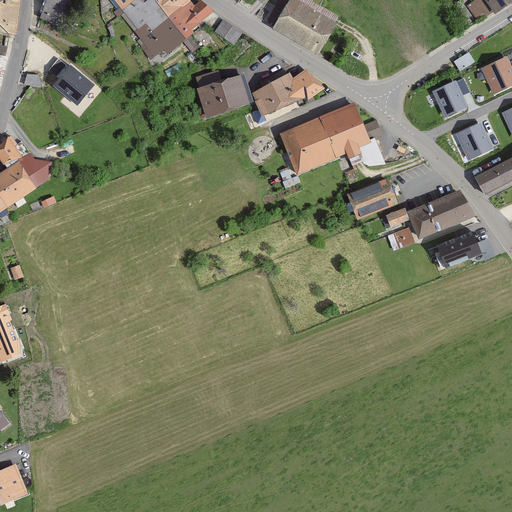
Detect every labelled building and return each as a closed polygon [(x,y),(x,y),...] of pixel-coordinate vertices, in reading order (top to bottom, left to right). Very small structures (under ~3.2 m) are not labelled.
[(0,0),(0,32),(15,35),(21,0),(0,0)] [(48,0),(42,19),(65,26),(76,0),(48,0)] [(116,0),(124,11),(137,0),(116,0)] [(137,0),(124,11),(146,43),(142,47),(152,61),(166,50),(171,57),(179,51),(186,45),(193,54),(202,46),(192,35),(219,14),(207,0),(205,0),(196,8),(193,4),(189,0),(137,0)] [(298,0),(294,0),(277,29),(323,57),(342,26),(298,0)] [(495,16),(511,4),(511,0),(472,0),(466,4),(474,14),(495,16)] [(216,32),(236,47),(245,34),(225,19),(216,32)] [(10,52),(0,49),(0,83),(2,84),(10,52)] [(469,52),(454,62),(460,72),(476,62),(469,52)] [(511,67),(507,56),(481,68),(494,95),(511,86),(511,67)] [(95,85),(70,65),(53,86),(78,106),(95,85)] [(257,93),(268,113),(297,103),(323,89),(313,70),(295,79),(293,74),(257,93)] [(24,84),(43,87),(39,75),(27,74),(24,84)] [(201,90),(210,118),(254,104),(245,76),(201,90)] [(463,78),(457,82),(463,95),(470,92),(463,78)] [(456,80),(432,92),(444,118),(468,107),(463,95),(457,82),(456,80)] [(282,135),(297,173),(347,154),(350,161),(366,155),(362,146),(384,137),(377,119),(366,124),(358,104),(282,135)] [(511,107),(502,113),(511,134),(511,107)] [(482,123),(456,135),(468,161),(494,149),(482,123)] [(0,144),(0,155),(8,166),(25,154),(12,136),(0,144)] [(20,161),(0,174),(0,195),(9,209),(38,190),(52,178),(54,162),(31,158),(20,161)] [(511,158),(475,177),(484,195),(511,180),(511,158)] [(349,195),(359,220),(401,203),(391,178),(349,195)] [(407,211),(419,240),(477,217),(460,189),(407,211)] [(0,214),(9,209),(0,195),(0,214)] [(405,208),(386,215),(390,228),(410,220),(405,208)] [(409,227),(387,236),(394,251),(415,243),(409,227)] [(474,231),(436,246),(445,269),(483,254),(474,231)] [(6,304),(0,306),(0,363),(20,356),(20,339),(6,304)] [(0,431),(11,424),(0,408),(0,431)] [(0,471),(0,506),(29,495),(17,464),(0,471)]
